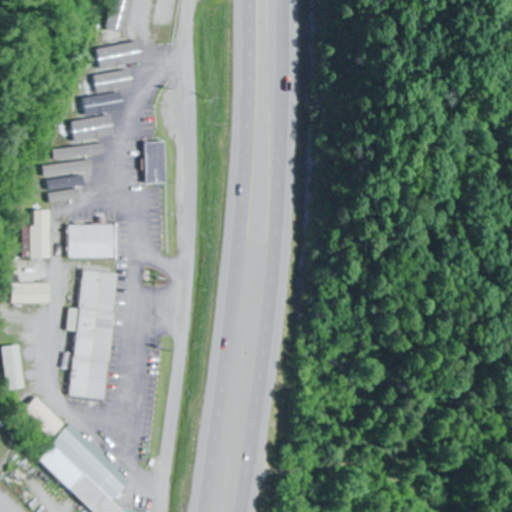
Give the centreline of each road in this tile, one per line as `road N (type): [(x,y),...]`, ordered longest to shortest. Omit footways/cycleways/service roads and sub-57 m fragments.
road 1 (trunk): [(249,0),(241,228),(204,511)]
road 2 (trunk): [(246,511),(284,220),(287,0)]
road 3 (residential): [(156,511),(191,256),(190,0)]
